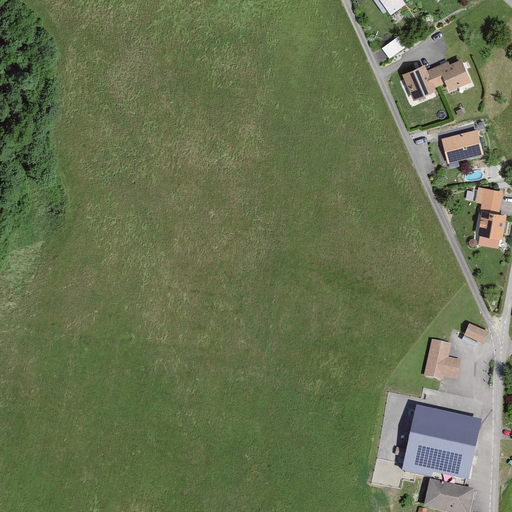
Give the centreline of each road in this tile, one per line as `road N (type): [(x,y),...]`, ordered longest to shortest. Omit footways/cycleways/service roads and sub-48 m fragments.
road 1 (unclassified): [(344,0),(500,348)]
road 2 (unclassified): [(493,511),(500,348)]
